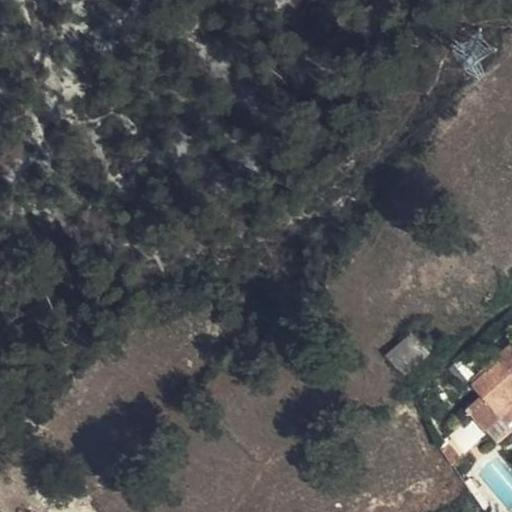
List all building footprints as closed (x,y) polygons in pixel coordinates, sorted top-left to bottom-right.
[(405,370),(424,352),(410,338),(392,355),(405,370)] [(507,422),(511,418),(511,344),(511,343),(484,367),(487,371),(473,384),(482,394),(466,409),(486,430),(501,415),(507,422)] [(475,375),(460,359),(449,369),(464,386),(475,375)] [(511,418),(507,422),(501,415),(486,430),(495,441),(511,427),(511,418)] [(450,443),(441,451),(452,466),(462,457),(450,443)]
